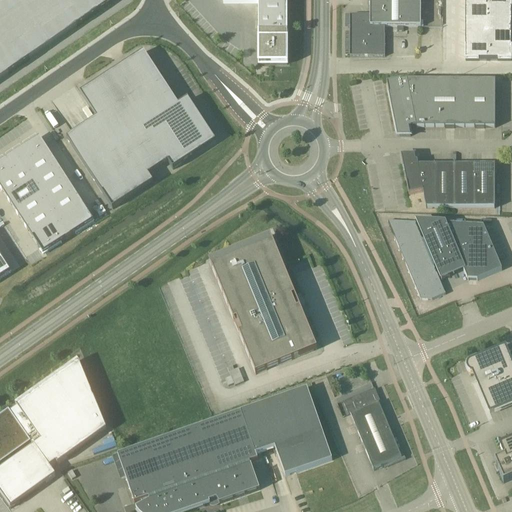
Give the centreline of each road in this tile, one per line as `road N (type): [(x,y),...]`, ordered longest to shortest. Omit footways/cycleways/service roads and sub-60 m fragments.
road 1 (tertiary): [(0,364),(274,175)]
road 2 (tertiary): [(263,159),(0,353)]
road 3 (unclassified): [(0,118),(152,20)]
road 4 (unclassified): [(152,20),(268,131)]
road 5 (tertiary): [(403,360),(343,223)]
road 6 (tertiary): [(456,489),(403,360)]
road 7 (unknown): [(26,99),(93,201)]
